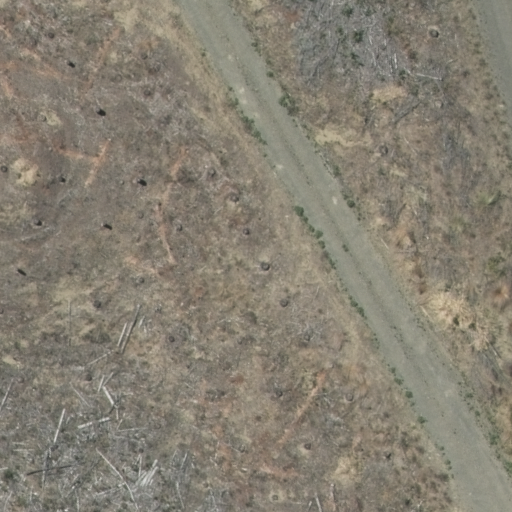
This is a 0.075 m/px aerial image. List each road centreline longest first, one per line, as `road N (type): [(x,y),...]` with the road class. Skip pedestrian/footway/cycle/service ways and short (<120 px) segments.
road 1 (track): [(511,479),(210,0)]
road 2 (track): [(511,163),(465,0)]
